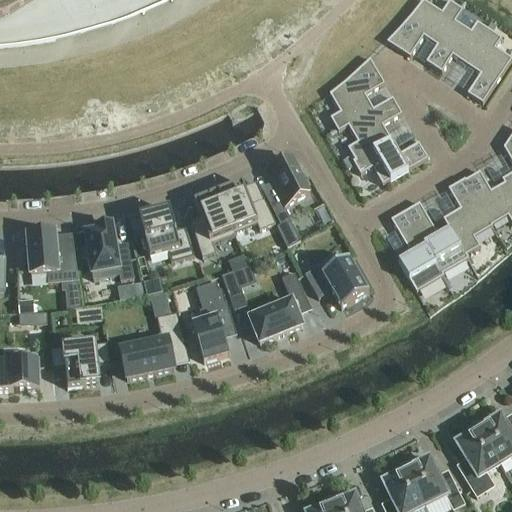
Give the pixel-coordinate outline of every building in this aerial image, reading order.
[(0,0),(0,55),(8,55),(39,51),(63,46),(94,39),(118,31),(141,23),(169,10),(187,0),(0,0)] [(305,21),(287,0),(270,0),(264,5),(284,33),(301,18),(304,21),(305,21)] [(287,0),(305,21),(318,8),(317,7),(313,2),(315,0),(325,0),(326,1),(327,0),(326,0),(287,0)] [(284,33),(264,5),(247,18),(266,49),(267,48),(266,46),(284,33)] [(426,66),(427,67),(462,14),(449,5),(441,17),(423,5),(411,19),(398,34),(386,46),(410,62),(423,41),(436,50),(426,66)] [(208,20),(202,9),(195,13),(201,24),(208,20)] [(201,24),(195,13),(188,17),(194,27),(201,24)] [(462,14),(427,67),(441,77),(452,61),(466,70),(489,35),(477,26),(470,36),(455,26),(463,14),(462,14)] [(266,49),(247,18),(228,29),(228,30),(248,60),(266,49)] [(183,33),(177,23),(170,26),(175,37),(183,33)] [(175,37),(170,26),(163,30),(168,40),(175,37)] [(248,60),(228,30),(210,41),(227,71),(246,59),(247,61),(248,60)] [(161,44),(157,32),(149,35),(154,47),(161,44)] [(154,47),(149,35),(142,38),(146,50),(154,47)] [(489,35),(466,70),(480,79),(467,98),(482,108),(511,63),(495,52),(502,43),(489,35)] [(139,52),(135,41),(127,44),(131,55),(139,52)] [(227,71),(210,41),(191,52),(206,82),(227,71)] [(131,55),(127,44),(120,47),(124,58),(131,55)] [(109,63),(106,51),(98,53),(101,65),(109,63)] [(206,82),(191,52),(169,62),(181,94),(205,83),(206,82)] [(101,65),(98,53),(90,55),(93,67),(101,65)] [(81,70),(79,58),(71,60),(73,71),(81,70)] [(73,71),(71,60),(63,61),(66,73),(73,71)] [(181,94),(169,62),(146,71),(145,68),(144,68),(157,106),(158,106),(157,104),(159,103),(176,96),(176,95),(180,94),(181,94)] [(330,122),(337,135),(393,103),(392,102),(373,113),(365,100),(385,89),(370,63),(345,86),(329,98),(340,117),(330,122)] [(40,78),(38,66),(30,67),(32,79),(40,78)] [(32,79),(30,67),(22,68),(24,80),(32,79)] [(157,106),(144,68),(120,76),(130,115),(132,114),(135,112),(135,113),(151,108),(151,107),(155,106),(156,106),(157,106)] [(130,115),(120,76),(96,82),(104,122),(105,121),(109,120),(125,116),(125,115),(129,114),(130,115)] [(104,122),(96,82),(96,86),(76,90),(80,124),(81,124),(102,120),(103,122),(104,122)] [(80,124),(76,90),(55,93),(54,93),(59,127),(60,126),(76,124),(77,124),(80,124)] [(59,127),(54,93),(33,96),(35,130),(39,129),(39,128),(45,128),(48,128),(48,127),(54,127),(58,127),(59,127)] [(35,130),(33,96),(12,97),(12,131),(16,131),(16,130),(21,130),(21,131),(25,130),(31,129),(31,130),(35,130)] [(12,131),(12,97),(0,97),(0,131),(1,131),(7,131),(12,131)] [(393,103),(337,135),(338,136),(348,131),(357,147),(347,152),(354,165),(352,166),(353,167),(391,144),(383,130),(402,119),(393,103)] [(391,144),(353,167),(360,179),(372,172),(382,190),(428,163),(419,147),(399,158),(391,144)] [(511,167),(511,177),(502,183),(511,199),(511,150),(506,147),(503,152),(511,167)] [(291,164),(266,177),(278,200),(268,206),(280,230),(289,225),(291,224),(285,212),(309,199),(291,164)] [(465,183),(464,184),(492,232),(493,231),(492,230),(507,221),(511,228),(511,199),(502,183),(502,184),(504,188),(491,195),(480,176),(466,184),(465,183)] [(460,213),(444,223),(468,264),(469,264),(466,259),(480,251),(474,242),(492,232),(464,184),(448,193),(460,213)] [(276,229),(264,204),(251,209),(242,187),(218,197),(235,240),(236,239),(235,238),(257,229),(260,235),(276,229)] [(235,240),(218,197),(194,207),(203,229),(193,233),(202,263),(216,258),(212,249),(235,240)] [(419,208),(405,216),(443,281),(444,281),(443,279),(468,264),(444,223),(443,223),(449,234),(438,240),(419,208)] [(170,215),(139,223),(150,262),(168,257),(171,268),(194,261),(187,238),(177,241),(170,215)] [(443,281),(405,216),(391,224),(410,258),(398,266),(416,297),(443,281)] [(295,235),(289,225),(280,230),(277,231),(282,242),(295,235)] [(136,283),(130,256),(118,259),(112,229),(97,233),(97,236),(85,239),(96,286),(122,280),(123,286),(136,283)] [(78,286),(74,256),(57,257),(55,237),(27,240),(30,280),(47,278),(48,289),(78,286)] [(317,272),(304,280),(318,304),(331,297),(341,314),(368,298),(348,263),(321,279),(317,272)] [(241,294),(235,276),(233,277),(222,281),(228,298),(241,294)] [(303,331),(296,316),(310,311),(295,278),(282,284),(291,306),(249,323),(260,349),(303,331)] [(192,329),(203,368),(229,360),(222,337),(235,333),(227,307),(226,307),(222,295),(219,296),(216,287),(196,293),(202,314),(199,315),(202,326),(192,329)] [(144,302),(142,291),(134,292),(136,304),(144,302)] [(34,317),(33,305),(19,307),(20,319),(34,317)] [(47,330),(47,318),(38,319),(38,330),(47,330)] [(170,355),(185,352),(176,318),(157,323),(160,339),(135,344),(137,351),(121,354),(127,385),(174,375),(170,355)] [(110,368),(107,348),(63,353),(68,393),(99,389),(97,370),(110,368)] [(3,358),(3,367),(0,366),(0,396),(40,395),(39,366),(30,366),(29,357),(3,358)] [(488,424),(474,428),(500,469),(511,462),(511,440),(500,421),(490,427),(488,424)] [(500,469),(474,428),(465,439),(467,442),(456,448),(470,470),(460,476),(476,502),(495,491),(486,477),(500,469)] [(416,466),(403,469),(424,511),(446,501),(451,511),(458,511),(465,509),(451,481),(440,487),(429,464),(418,469),(416,466)] [(423,511),(424,511),(403,469),(392,478),(394,481),(383,487),(395,509),(389,511),(423,511)] [(342,501),(328,503),(331,511),(358,511),(354,500),(343,504),(342,501)] [(331,511),(328,503),(316,511),(331,511)]
